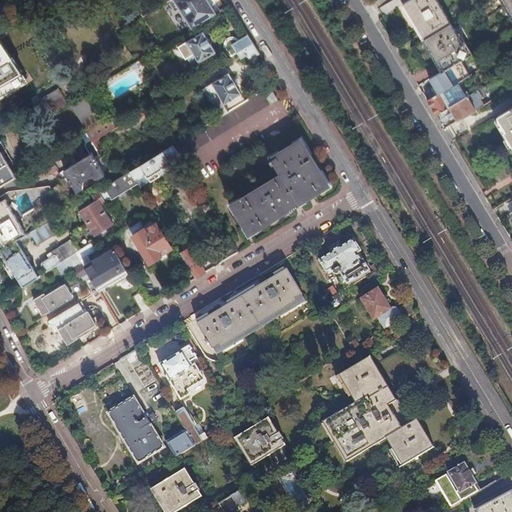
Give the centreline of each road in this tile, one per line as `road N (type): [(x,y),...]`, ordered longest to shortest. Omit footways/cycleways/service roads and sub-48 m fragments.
road 1 (unclassified): [(358,196),(32,396)]
road 2 (tertiary): [(352,0),(511,271)]
road 3 (residential): [(511,448),(358,196)]
road 4 (residential): [(358,196),(239,0)]
road 5 (residential): [(32,396),(104,511)]
